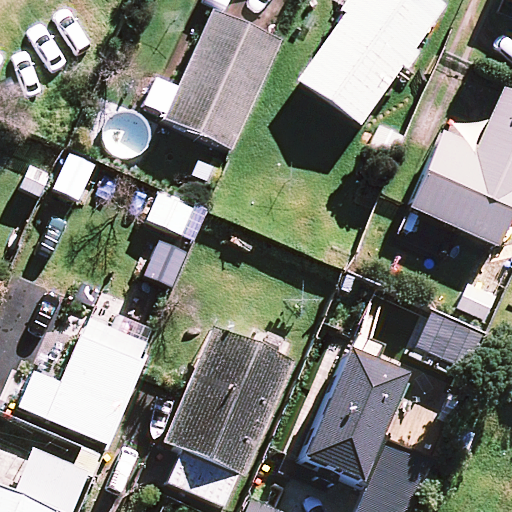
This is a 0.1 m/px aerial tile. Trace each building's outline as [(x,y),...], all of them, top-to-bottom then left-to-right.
[(38,46),(74,60),(86,30),(98,34),(106,13),(71,0),(46,0),(43,11),(50,14),(38,46)] [(438,11),(422,0),(354,0),(294,85),(355,128),(438,11)] [(274,45),(209,16),(174,94),(153,84),(139,114),(226,152),(274,45)] [(511,214),(511,98),(500,93),(472,151),(441,136),(405,210),(494,252),(511,214)] [(511,270),(482,257),(468,288),(497,301),(511,270)] [(284,365),(210,332),(160,445),(179,453),(165,486),(220,510),(284,365)] [(139,364),(78,338),(58,386),(31,375),(16,410),(104,447),(139,364)] [(399,378),(341,354),(296,463),(362,490),(352,511),(395,511),(417,461),(372,442),(399,378)] [(67,511),(82,477),(29,454),(9,498),(0,494),(0,511),(67,511)] [(271,511),(248,501),(243,511),(271,511)]
